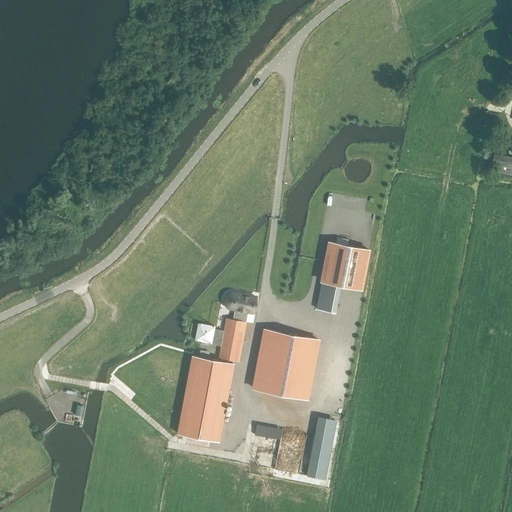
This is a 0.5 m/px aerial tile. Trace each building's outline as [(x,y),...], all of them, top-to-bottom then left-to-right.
[(491,169),(511,172),(511,155),(495,152),(491,169)] [(330,242),(322,281),(361,289),(369,249),(330,242)] [(228,307),(231,308),(235,309),(233,319),(226,317),(219,358),(239,361),(246,321),(248,311),(253,312),(256,297),(234,293),(231,293),(228,295),(226,297),(225,301),(226,304),(228,307)] [(196,339),(210,342),(213,326),(200,323),(196,339)] [(265,329),(254,387),(307,397),(318,339),(265,329)] [(194,355),(179,434),(218,441),(233,362),(194,355)] [(77,404),(75,414),(81,415),(83,405),(77,404)] [(318,417),(307,475),(325,478),(336,421),(318,417)]
